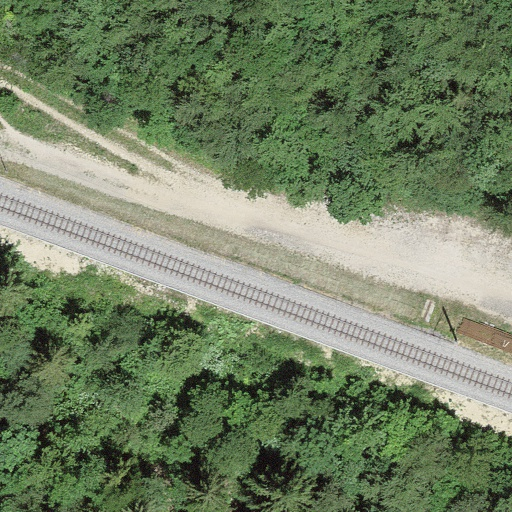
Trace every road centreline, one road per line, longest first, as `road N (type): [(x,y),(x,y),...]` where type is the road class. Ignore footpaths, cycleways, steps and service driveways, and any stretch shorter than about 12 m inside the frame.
road 1 (track): [(511,315),(0,141)]
road 2 (track): [(0,75),(57,100),(250,225)]
